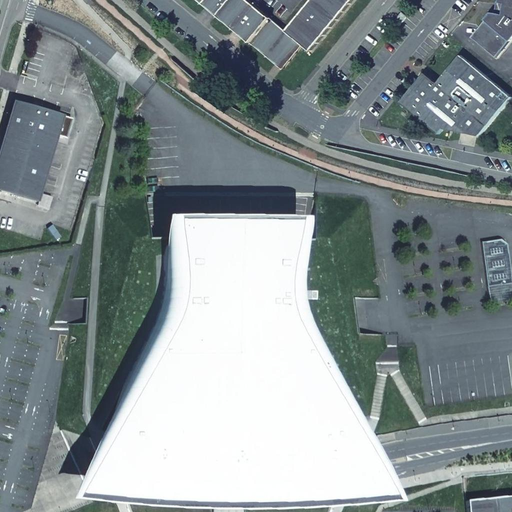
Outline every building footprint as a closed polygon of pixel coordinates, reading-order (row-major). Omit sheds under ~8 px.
[(208,0),(205,4),(213,11),(219,16),(232,0),(208,0)] [(313,0),(288,31),(249,0),(232,0),(219,16),(276,63),(296,39),(304,45),(312,52),(354,0),(313,0)] [(475,36),(499,56),(511,42),(511,0),(500,0),(496,12),(491,12),(484,20),(488,23),(475,36)] [(403,12),(393,25),(397,28),(407,16),(403,12)] [(296,39),(276,63),(284,70),(304,45),(296,39)] [(427,73),(403,102),(440,135),(446,129),(480,138),(511,101),(511,95),(462,56),(441,83),(427,73)] [(43,166),(47,152),(46,151),(51,135),(62,138),(68,118),(11,102),(0,139),(0,191),(33,201),(38,183),(43,166)] [(130,396),(110,435),(146,451),(178,460),(208,463),(224,464),(243,464),(270,462),(292,457),(315,450),(348,436),(330,398),(339,393),(308,329),(300,307),(298,287),(298,271),(300,257),(286,257),(288,232),(271,232),(271,240),(190,240),(191,232),(174,232),(176,256),(161,257),(163,268),(163,281),(163,294),(159,308),(154,326),(120,391),(130,396)] [(500,240),(481,242),(487,287),(511,284),(507,244),(500,240)] [(489,304),(511,300),(511,287),(511,284),(487,287),(489,304)] [(465,511),(511,511),(511,495),(511,497),(465,501),(465,511)]
